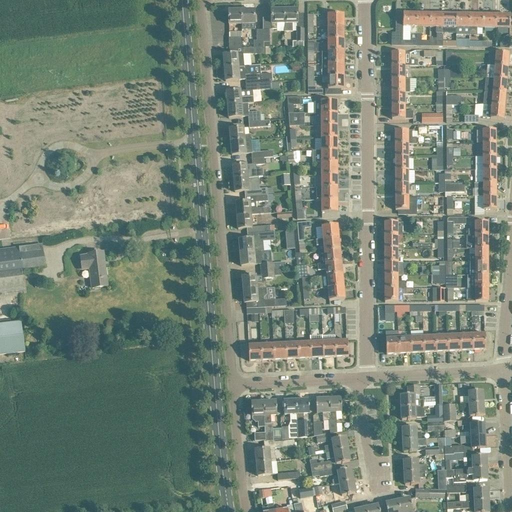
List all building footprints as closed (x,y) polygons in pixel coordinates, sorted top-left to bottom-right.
[(284,24),(284,32),(292,32),(292,24),(297,24),(297,15),(297,10),(284,11),(284,12),(284,24)] [(241,11),(228,11),(229,25),(241,25),(241,11)] [(255,25),(254,11),(241,11),(241,25),(255,25)] [(284,11),(271,11),(271,12),(271,20),(271,30),(277,30),(277,25),(284,24),(284,12),(284,11)] [(391,35),(391,47),(415,47),(415,41),(415,34),(415,27),(416,27),(416,17),(416,14),(403,14),(403,17),(403,22),(403,27),(409,27),(409,41),(403,41),(403,35),(395,35),(391,35)] [(415,34),(422,34),(424,34),(424,27),(430,27),(430,17),(430,14),(416,14),(416,17),(416,27),(415,27),(415,34)] [(429,41),(429,47),(442,48),(442,41),(442,39),(442,34),(443,17),(443,15),(430,14),(430,17),(430,27),(437,27),(436,39),(432,38),(432,37),(429,37),(429,41)] [(344,27),(344,15),(328,15),(328,28),(344,27)] [(443,17),(442,34),(455,34),(456,15),(443,15),(443,17)] [(469,36),(469,15),(456,15),(455,34),(455,36),(469,36)] [(482,28),(483,15),(469,15),(469,36),(476,36),(476,28),(482,28)] [(496,29),(496,16),(483,15),(482,28),(496,29)] [(509,29),(510,16),(496,16),(496,29),(509,29)] [(344,40),(344,27),(328,28),(328,40),(344,40)] [(296,42),(292,42),(292,48),(304,48),(303,29),(297,29),(296,29),(296,42)] [(256,41),(254,42),(254,49),(263,48),(263,31),(256,31),(256,36),(256,41)] [(241,38),(239,38),(229,38),(229,49),(241,49),(241,38)] [(469,48),(469,42),(469,39),(455,39),(455,42),(455,48),(469,48)] [(344,52),(344,40),(328,40),(328,53),(340,53),(344,52)] [(442,67),(442,51),(424,52),(424,58),(436,57),(436,67),(442,67)] [(340,53),(328,53),(322,53),(322,65),(344,64),(344,52),(340,53)] [(307,53),(307,62),(317,62),(317,53),(313,53),(307,53)] [(410,60),(410,53),(392,53),(392,66),(404,66),(418,66),(418,60),(410,60)] [(455,62),(455,53),(445,53),(445,62),(455,62)] [(509,54),(506,54),(496,53),(495,66),(508,67),(509,54)] [(237,55),(223,56),(224,69),(244,67),(243,56),(243,54),(237,55)] [(344,77),(344,64),(322,65),(322,77),(344,77)] [(225,75),(226,82),(245,80),(246,86),(271,84),(271,83),(273,83),(272,74),(261,75),(260,66),(244,67),(224,69),(222,69),(223,76),(225,75)] [(405,80),(404,66),(392,66),(392,80),(405,80)] [(494,79),(507,81),(508,67),(495,66),(494,79)] [(344,77),(322,77),(322,84),(328,84),(328,90),(325,90),(325,96),(341,96),(341,90),(344,90),(344,77)] [(450,78),(443,78),(438,79),(438,92),(444,92),(444,89),(450,89),(450,78)] [(507,81),(494,79),(485,79),(484,92),(485,93),(503,94),(506,94),(507,81)] [(405,80),(392,80),(392,93),(405,93),(410,93),(410,80),(405,80)] [(246,86),(246,91),(226,93),(228,106),(247,104),(248,105),(254,104),(253,97),(252,92),(271,90),(271,84),(246,86)] [(506,94),(503,94),(485,93),(484,92),(483,106),(491,106),(504,107),(506,94)] [(405,106),(405,93),(392,93),(392,106),(405,106)] [(446,105),(461,105),(461,96),(446,96),(446,105)] [(294,106),(302,106),(302,98),(287,98),(288,115),(294,115),(294,106)] [(321,102),(321,103),(314,103),(314,115),(321,115),(337,114),(337,101),(321,102)] [(247,104),(228,106),(229,119),(242,118),(248,117),(248,123),(264,121),(264,115),(260,115),(260,112),(248,113),(248,105),(247,104)] [(405,106),(392,106),(392,120),(405,120),(405,119),(413,119),(413,112),(405,112),(405,106)] [(504,107),(491,106),(483,106),(482,119),(503,120),(504,107)] [(337,126),(337,114),(321,115),(321,126),(337,126)] [(300,115),(294,115),(288,115),(289,127),(295,127),(299,127),(300,115)] [(421,124),(442,124),(442,115),(421,115),(421,124)] [(249,129),(270,127),(269,121),(264,121),(248,123),(249,129)] [(337,139),(337,126),(321,126),(321,139),(337,139)] [(240,129),(230,130),(231,143),(233,143),(251,141),(250,136),(244,136),(243,129),(240,129)] [(412,138),(412,131),(395,131),(395,144),(408,144),(416,144),(416,138),(412,138)] [(496,131),(492,131),(482,131),(482,144),(496,144),(496,131)] [(337,151),(337,139),(321,139),(321,151),(337,151)] [(233,143),(231,143),(232,156),(234,156),(242,155),(245,155),(251,154),(252,154),(251,141),(233,143)] [(408,158),(408,144),(395,144),(395,158),(408,158)] [(496,157),(496,144),(482,144),(483,157),(496,157)] [(337,151),(321,151),(312,152),(312,164),(321,164),(337,164),(337,151)] [(280,157),(280,161),(282,161),(282,165),(288,165),(288,157),(280,157)] [(483,157),(483,158),(478,158),(478,171),(483,171),(496,171),(496,157),(483,157)] [(408,171),(408,158),(395,158),(395,171),(408,171)] [(437,158),(429,158),(429,162),(433,162),(433,171),(443,171),(443,158),(437,158)] [(337,176),(337,164),(321,164),(321,176),(337,176)] [(233,167),(231,167),(231,174),(233,174),(234,180),(236,180),(260,178),(263,178),(262,169),(256,170),(254,170),(254,166),(254,165),(252,165),(243,166),(233,167)] [(408,184),(408,171),(395,171),(395,185),(408,184)] [(433,171),(433,172),(434,172),(434,184),(439,184),(443,184),(444,184),(446,184),(446,171),(443,171),(433,171)] [(496,183),(496,171),(483,171),(483,184),(496,183)] [(337,188),(337,176),(321,176),(321,188),(337,188)] [(236,180),(234,180),(235,193),(237,193),(245,192),(245,197),(273,195),(273,189),(259,190),(258,178),(260,178),(236,180)] [(474,184),(474,190),(472,190),(473,197),(483,197),(493,197),(496,197),(496,183),(483,184),(474,184)] [(408,197),(408,184),(395,185),(395,197),(399,197),(408,197)] [(451,184),(446,184),(444,184),(444,194),(445,194),(445,198),(450,198),(450,194),(458,194),(458,184),(451,184)] [(337,188),(321,188),(321,189),(316,189),(316,201),(324,201),(337,201),(337,188)] [(273,195),(245,197),(246,203),(236,204),(237,216),(251,215),(251,216),(263,215),(263,209),(257,209),(256,203),(273,201),(273,195)] [(408,197),(399,197),(395,197),(395,211),(398,211),(398,216),(417,216),(416,198),(408,198),(408,197)] [(496,197),(493,197),(483,197),(483,211),(496,211),(496,197)] [(316,201),(321,201),(321,213),(337,213),(337,201),(324,201),(316,201)] [(298,219),(309,219),(309,211),(297,212),(298,219)] [(237,216),(238,230),(248,229),(248,234),(275,232),(275,227),(270,228),(270,227),(252,228),(251,216),(251,215),(237,216)] [(466,225),(466,218),(449,218),(447,221),(447,232),(453,232),(453,225),(466,225)] [(488,222),(475,223),(475,231),(469,231),(469,236),(488,236),(488,222)] [(297,224),(298,242),(305,242),(304,232),(305,229),(304,223),(297,224)] [(397,223),(384,223),(385,236),(403,236),(403,223),(397,223)] [(337,225),(334,226),(322,227),(323,240),(339,238),(337,225)] [(275,232),(248,234),(249,240),(239,241),(240,254),(261,252),(271,251),(270,245),(253,247),(252,241),(271,239),(271,237),(287,235),(286,231),(275,232)] [(403,244),(403,236),(385,236),(385,250),(397,250),(397,244),(403,244)] [(437,236),(437,241),(434,241),(434,250),(437,249),(443,249),(443,236),(437,236)] [(488,236),(469,236),(467,236),(467,249),(475,249),(488,250),(488,236)] [(323,240),(316,240),(316,247),(318,246),(319,253),(340,250),(339,238),(323,240)] [(447,250),(459,250),(459,240),(447,240),(447,250)] [(22,248),(0,250),(0,294),(25,291),(22,270),(46,267),(43,250),(22,253),(22,248)] [(488,250),(475,249),(475,256),(470,256),(470,263),(488,263),(488,250)] [(341,263),(340,250),(319,253),(320,265),(341,263)] [(402,250),(397,250),(385,250),(385,263),(402,263),(402,250)] [(453,254),(457,254),(457,252),(459,252),(459,250),(447,250),(447,259),(453,259),(453,254)] [(261,252),(240,254),(241,267),(255,266),(255,265),(262,265),(261,252)] [(81,258),(83,270),(90,269),(93,289),(107,287),(105,266),(103,266),(103,262),(104,261),(103,254),(88,256),(88,257),(81,258)] [(306,258),(306,254),(300,254),(295,255),(297,267),(306,266),(306,263),(302,264),(302,258),(306,258)] [(320,265),(317,265),(318,271),(326,271),(326,277),(342,275),(341,263),(320,265)] [(403,271),(402,263),(385,263),(385,276),(397,276),(397,271),(403,271)] [(488,263),(470,263),(470,270),(475,270),(475,276),(488,276),(488,263)] [(432,276),(437,276),(445,276),(445,267),(432,267),(432,276)] [(261,280),(274,279),(274,274),(280,273),(280,269),(260,271),(261,280)] [(344,287),(342,275),(326,277),(328,289),(340,288),(344,287)] [(397,282),(397,276),(385,276),(385,289),(406,289),(405,282),(397,282)] [(445,276),(437,276),(432,276),(432,285),(445,285),(445,276)] [(465,276),(451,276),(445,276),(445,285),(465,285),(465,276)] [(468,289),(485,289),(488,289),(488,276),(475,276),(468,276),(468,289)] [(252,277),(242,278),(243,291),(246,291),(266,289),(266,283),(256,284),(256,277),(252,277)] [(344,287),(340,288),(328,289),(329,301),(345,300),(344,287)] [(246,291),(243,291),(244,304),(246,304),(256,303),(256,309),(259,309),(265,309),(271,308),(276,308),(276,301),(275,288),(266,289),(246,291)] [(406,289),(385,289),(385,303),(403,303),(403,296),(413,296),(413,289),(406,289)] [(444,289),(436,289),(433,289),(433,303),(436,303),(444,303),(444,289)] [(488,289),(485,289),(468,289),(468,303),(488,302),(488,289)] [(474,306),(471,306),(471,313),(471,317),(474,317),(484,316),(484,312),(484,306),(474,306)] [(394,307),(385,307),(385,315),(394,315),(394,313),(394,307)] [(403,307),(394,307),(394,313),(397,312),(397,319),(403,318),(403,313),(403,307)] [(284,311),(285,317),(285,325),(294,325),(293,311),(284,311)] [(23,322),(0,324),(0,355),(27,352),(23,322)] [(423,329),(423,337),(424,353),(436,353),(435,337),(430,337),(429,329),(423,329)] [(441,333),(441,337),(435,337),(436,353),(449,352),(448,336),(447,333),(441,333)] [(486,350),(485,334),(473,335),(473,351),(486,350)] [(473,351),(473,335),(460,336),(461,351),(473,351)] [(336,358),(335,342),(335,336),(323,337),(324,358),(336,358)] [(461,351),(460,336),(448,336),(449,352),(461,351)] [(323,337),(310,337),(311,343),(311,359),(324,358),(323,337)] [(423,337),(411,338),(411,344),(412,354),(424,353),(423,337)] [(411,344),(411,338),(399,339),(399,355),(412,354),(411,344)] [(399,355),(399,339),(386,339),(386,355),(399,355)] [(348,357),(348,341),(335,342),(336,358),(348,357)] [(311,359),(311,343),(298,344),(299,360),(311,359)] [(287,360),(286,344),(273,345),(274,361),(287,360)] [(299,360),(298,344),(286,344),(287,360),(299,360)] [(262,361),(261,345),(248,346),(249,362),(262,361)] [(274,361),(273,345),(261,345),(262,361),(274,361)] [(408,395),(406,395),(406,396),(401,396),(401,408),(424,407),(424,400),(414,401),(414,396),(419,396),(419,387),(408,388),(408,395)] [(476,392),(474,392),(469,393),(469,403),(469,405),(483,404),(482,392),(476,392)] [(341,399),(329,400),(330,434),(330,435),(337,434),(336,413),(341,412),(341,408),(348,408),(347,401),(341,401),(341,399)] [(317,414),(322,414),(323,421),(329,421),(330,434),(329,400),(316,400),(316,406),(316,408),(317,408),(317,414)] [(290,415),(290,423),(288,428),(288,435),(281,435),(282,440),(289,440),(298,439),(296,401),(284,402),(284,408),(283,408),(284,410),(284,416),(290,415)] [(309,406),(308,401),(296,401),(298,439),(307,439),(307,422),(304,422),(303,415),(309,414),(309,409),(309,408),(309,406)] [(264,403),(264,417),(264,425),(265,425),(265,426),(265,428),(265,434),(266,441),(274,441),(282,440),(281,435),(272,435),(272,429),(271,425),(271,416),(277,416),(276,410),(277,410),(277,408),(276,408),(276,402),(264,403)] [(264,425),(264,417),(264,403),(251,404),(251,406),(252,409),(251,409),(251,411),(252,411),(252,417),(252,420),(255,423),(258,423),(258,428),(265,428),(265,426),(265,425),(264,425)] [(483,404),(469,405),(470,417),(476,417),(478,417),(483,416),(483,404)] [(453,406),(442,407),(443,423),(455,422),(455,406),(453,406)] [(402,421),(404,421),(407,420),(407,421),(410,421),(410,420),(415,420),(415,418),(424,418),(424,407),(401,408),(402,421)] [(436,407),(434,407),(435,417),(426,417),(426,423),(443,422),(442,407),(436,407)] [(443,422),(426,423),(427,433),(444,432),(443,422)] [(445,439),(455,438),(454,423),(444,424),(445,439)] [(321,424),(314,424),(315,438),(323,436),(322,424),(321,424)] [(478,424),(476,424),(476,425),(470,425),(471,437),(471,438),(485,437),(484,424),(478,425),(478,424)] [(410,428),(408,428),(402,429),(403,441),(422,440),(422,433),(416,433),(416,428),(410,428)] [(266,441),(265,434),(254,434),(254,435),(254,442),(265,442),(266,441)] [(318,445),(329,443),(328,436),(317,438),(318,445)] [(460,445),(471,444),(472,450),(477,449),(477,450),(480,450),(480,449),(485,449),(485,437),(471,438),(471,437),(460,438),(460,445)] [(338,439),(332,440),(333,446),(324,447),(325,454),(347,450),(345,438),(340,439),(340,438),(337,439),(338,439)] [(438,439),(438,448),(425,448),(425,456),(435,455),(445,455),(445,449),(444,439),(438,439)] [(403,453),(405,453),(409,453),(411,453),(417,452),(417,448),(426,447),(426,440),(422,440),(403,441),(403,453)] [(266,441),(265,442),(265,450),(255,451),(256,464),(270,463),(276,462),(274,449),(295,447),(295,441),(274,443),(274,441),(266,441)] [(310,457),(317,456),(315,448),(309,450),(310,457)] [(326,460),(335,459),(336,464),(342,463),(342,464),(344,463),(350,462),(347,450),(325,454),(326,460)] [(445,462),(464,461),(463,454),(445,455),(445,460),(445,462)] [(472,458),(467,459),(467,463),(464,463),(464,470),(486,469),(486,457),(480,457),(480,456),(478,457),(472,457),(472,458)] [(412,460),(409,460),(409,461),(404,461),(404,473),(427,472),(426,465),(417,466),(417,460),(411,461),(412,460)] [(331,462),(310,466),(311,473),(318,471),(332,469),(331,462)] [(256,464),(258,477),(272,475),(270,463),(256,464)] [(332,469),(318,471),(319,477),(319,479),(333,476),(332,469)] [(464,470),(445,471),(446,480),(452,480),(453,486),(453,487),(466,486),(466,482),(473,482),(479,482),(481,482),(481,481),(487,481),(486,469),(464,470)] [(345,470),(338,471),(339,479),(332,481),(333,485),(339,484),(353,482),(351,470),(345,471),(345,470)] [(405,486),(407,485),(411,485),(411,486),(413,486),(413,485),(418,485),(418,479),(425,479),(425,473),(427,472),(404,473),(405,486)] [(300,479),(300,473),(277,475),(278,481),(300,479)] [(347,496),(350,495),(349,495),(355,494),(353,482),(339,484),(340,484),(332,486),(333,492),(341,491),(342,496),(347,495),(347,496)] [(446,482),(438,482),(438,491),(445,491),(446,491),(446,487),(446,482)] [(321,487),(314,488),(315,496),(323,495),(322,490),(321,487)] [(312,489),(299,491),(300,499),(313,497),(312,489)] [(480,489),(474,490),(474,495),(465,496),(466,503),(488,501),(487,489),(482,489),(480,489)] [(271,490),(259,491),(260,499),(266,498),(272,498),(271,490)] [(415,491),(415,499),(445,500),(445,491),(438,491),(435,491),(422,491),(415,491)] [(324,501),(316,503),(317,509),(341,503),(340,497),(324,501)] [(411,504),(410,499),(398,502),(400,511),(412,511),(411,507),(412,506),(411,504)] [(470,510),(469,511),(488,511),(488,501),(466,503),(447,504),(447,511),(470,510)] [(386,504),(386,506),(387,510),(386,510),(387,511),(400,511),(398,502),(386,504)] [(341,511),(347,511),(345,503),(331,506),(332,511),(341,511)]
